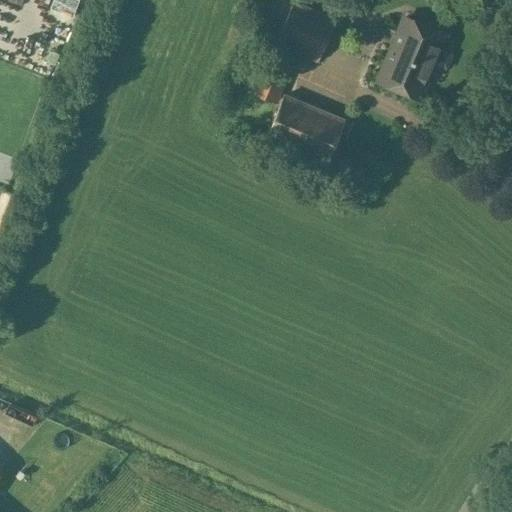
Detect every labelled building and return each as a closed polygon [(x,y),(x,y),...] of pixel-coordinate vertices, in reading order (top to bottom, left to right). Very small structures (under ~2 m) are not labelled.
[(277,0),(264,30),(263,33),(276,39),(292,2),(287,0),(277,0)] [(315,12),(292,2),(276,39),(275,42),(315,59),(332,19),(315,12)] [(444,34),(403,17),(377,80),(418,97),(444,34)] [(288,70),(265,61),(252,92),(275,101),(288,70)] [(342,120),(283,94),(264,139),(323,164),(342,120)]
